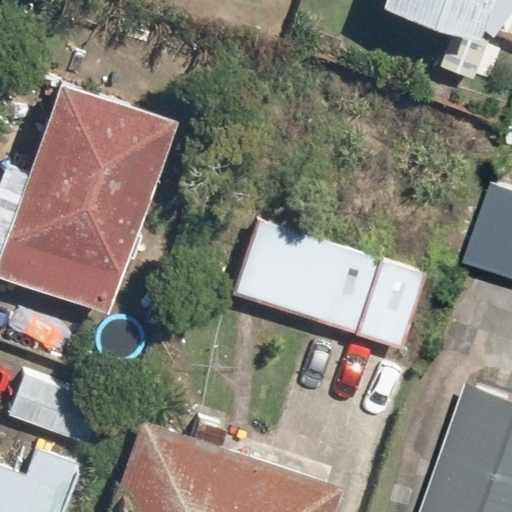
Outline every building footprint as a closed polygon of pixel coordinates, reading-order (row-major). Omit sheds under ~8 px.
[(445,0),(486,15),(491,0),(445,0)] [(68,62),(1,253),(114,298),(185,103),(68,62)] [(511,190),(489,182),(461,260),(511,278),(511,190)] [(262,206),(236,282),(408,339),(430,261),(262,206)] [(108,393),(22,365),(7,409),(93,437),(108,393)] [(511,511),(511,375),(484,366),(436,502),(454,508),(452,511),(511,511)] [(336,511),(350,473),(146,402),(108,511),(336,511)] [(31,458),(0,446),(0,511),(63,511),(88,449),(42,432),(31,458)]
